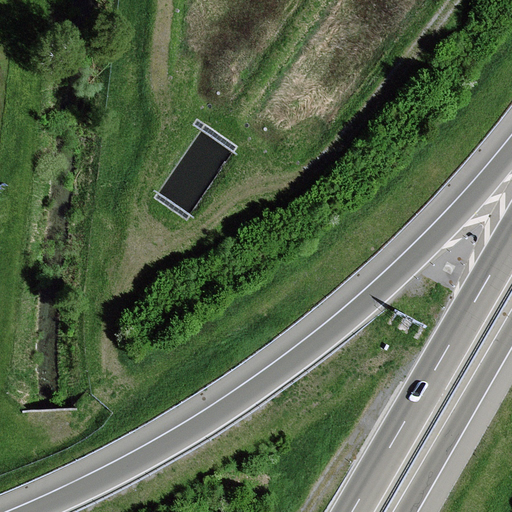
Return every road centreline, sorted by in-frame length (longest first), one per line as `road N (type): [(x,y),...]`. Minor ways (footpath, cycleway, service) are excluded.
road 1 (track): [(0,443),(82,422),(115,385),(103,344),(114,300),(138,264),(252,189),(300,178),(330,152),(446,0)]
road 2 (motorway): [(511,154),(416,259),(279,377),(40,511)]
road 3 (motorway): [(511,246),(355,511)]
road 4 (track): [(138,264),(138,196),(170,128),(157,84),(164,0)]
road 5 (motorway): [(407,511),(511,330)]
road 6 (unknown): [(164,108),(228,124),(300,178)]
